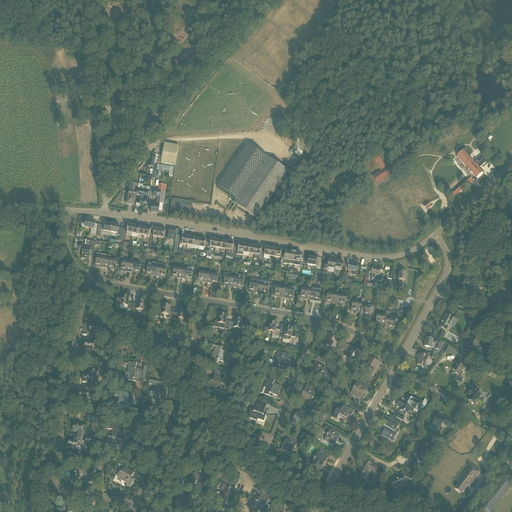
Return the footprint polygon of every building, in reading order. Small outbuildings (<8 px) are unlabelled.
[(161,163),(176,166),(180,146),(165,143),(161,163)] [(235,198),(236,198),(265,155),(248,143),(218,186),(235,198)] [(470,173),(472,175),(476,179),(483,173),(479,168),(487,161),(482,156),(474,163),(463,151),(456,157),(466,168),(470,173)] [(265,155),(236,198),(235,198),(233,202),(257,219),(289,172),(265,155)] [(372,176),(377,184),(395,173),(390,165),(385,167),(378,155),(373,158),(381,170),(372,176)] [(174,168),(171,167),(161,165),(154,164),(152,178),(159,179),(160,171),(169,173),(170,170),(169,175),(172,176),(174,168)] [(468,179),(463,183),(466,187),(471,183),(468,179)] [(134,205),(136,191),(138,184),(130,183),(128,196),(128,197),(127,204),(134,205)] [(159,214),(160,205),(164,205),(166,187),(158,186),(158,192),(153,191),(153,197),(156,198),(155,207),(152,206),(151,213),(152,213),(153,214),(154,214),(155,214),(159,214)] [(149,192),(137,190),(137,196),(143,197),(143,199),(143,203),(144,203),(144,204),(146,205),(147,204),(149,192)] [(173,198),(171,206),(170,211),(190,214),(192,202),(173,198)] [(427,202),(422,205),(426,210),(431,207),(427,202)] [(98,225),(95,224),(95,221),(86,220),(85,228),(90,228),(92,229),(91,230),(90,235),(96,237),(97,230),(98,225)] [(99,225),(98,230),(97,237),(101,238),(102,231),(111,232),(112,224),(105,223),(105,226),(99,225)] [(119,228),(119,225),(112,224),(111,232),(117,234),(117,235),(119,236),(119,241),(123,241),(125,229),(119,228)] [(177,233),(169,231),(167,240),(176,242),(177,233)] [(235,246),(234,245),(234,243),(232,243),(232,242),(228,241),(227,250),(226,256),(233,257),(235,246)] [(91,253),(91,250),(90,250),(90,246),(89,246),(85,245),(84,245),(80,244),(79,250),(83,250),(82,258),(90,259),(90,256),(91,253)] [(285,251),(285,256),(284,257),(282,257),(281,261),(283,262),(283,264),(289,265),(289,264),(291,252),(285,251)] [(303,260),(301,260),(302,254),(296,253),(294,265),(302,266),(303,260)] [(107,255),(106,255),(97,254),(95,267),(104,268),(106,259),(107,255)] [(319,266),(319,263),(320,258),(317,258),(316,258),(314,258),(309,257),(308,265),(316,267),(316,266),(319,266)] [(114,258),(113,260),(106,259),(104,268),(114,270),(115,266),(116,266),(117,261),(118,259),(114,258)] [(123,259),(121,266),(121,271),(130,272),(132,263),(132,261),(123,259)] [(335,270),(336,261),(329,260),(328,264),(325,263),(323,276),(326,276),(327,270),(328,270),(328,268),(334,270),(335,270)] [(341,271),(342,267),(343,262),(336,261),(335,270),(334,270),(334,272),(339,273),(339,270),(341,271)] [(146,275),(153,276),(156,277),(157,267),(158,264),(156,264),(156,263),(152,262),(152,263),(148,263),(148,266),(146,275)] [(141,264),(136,264),(132,263),(130,272),(140,274),(141,264)] [(165,278),(167,267),(164,266),(164,264),(158,263),(158,264),(157,267),(156,277),(165,278)] [(348,269),(348,271),(353,272),(352,275),(357,276),(358,266),(349,264),(348,269)] [(174,268),(173,272),(172,277),(182,279),(183,269),(174,268)] [(372,268),(371,277),(375,278),(375,279),(380,280),(381,269),(372,268)] [(185,279),(187,280),(191,281),(193,271),(183,269),(182,279),(185,279)] [(322,280),(323,273),(315,271),(314,279),(322,280)] [(199,272),(199,277),(198,282),(207,283),(209,274),(199,272)] [(223,286),(230,287),(233,287),(235,278),(234,278),(229,277),(230,273),(224,272),(223,277),(225,278),(223,286)] [(399,277),(398,284),(401,284),(402,281),(405,281),(407,274),(400,272),(399,277)] [(207,283),(210,284),(217,285),(218,275),(209,274),(207,283)] [(233,287),(238,288),(242,289),(245,275),(238,274),(238,278),(235,278),(233,287)] [(261,280),(251,278),(249,292),(253,293),(255,293),(258,294),(261,280)] [(464,290),(471,294),(476,285),(466,279),(461,289),(462,289),(464,290)] [(268,295),(270,281),(261,280),(258,294),(268,295)] [(505,307),(508,303),(509,301),(508,300),(510,297),(511,298),(511,296),(511,291),(502,285),(498,291),(499,290),(502,292),(496,301),(497,301),(501,303),(501,304),(505,306),(505,307)] [(285,289),(276,287),(274,296),(284,298),(285,289)] [(293,299),(295,290),(285,289),(284,298),(293,299)] [(300,299),(307,300),(310,300),(311,291),(302,289),(300,299)] [(310,300),(313,301),(319,302),(321,292),(312,291),(311,291),(310,300)] [(337,295),(328,293),(326,303),(336,304),(337,295)] [(345,306),(347,296),(337,295),(336,304),(345,306)] [(128,303),(129,298),(129,297),(122,296),(121,298),(117,297),(116,304),(120,305),(119,309),(131,310),(133,304),(132,304),(130,303),(128,303)] [(136,309),(144,311),(145,302),(137,300),(137,304),(135,304),(133,304),(131,310),(136,311),(136,309)] [(358,303),(353,302),(351,311),(360,313),(362,304),(358,303)] [(368,305),(362,304),(360,313),(360,315),(369,317),(370,314),(373,315),(375,306),(371,305),(371,308),(367,307),(368,305)] [(158,310),(157,317),(163,318),(164,314),(169,315),(168,319),(173,319),(174,313),(173,312),(173,313),(171,312),(170,312),(171,306),(163,305),(162,310),(158,310)] [(174,313),(173,319),(177,320),(177,318),(185,320),(186,311),(178,309),(178,313),(176,313),(174,313)] [(385,316),(377,315),(376,320),(375,325),(380,325),(380,324),(381,324),(381,325),(382,325),(384,325),(385,325),(387,312),(386,312),(385,316)] [(391,316),(387,316),(388,312),(387,312),(385,325),(384,325),(384,328),(387,329),(394,330),(395,323),(395,321),(396,317),(391,316)] [(226,321),(227,315),(219,314),(218,321),(215,321),(215,322),(214,324),(214,325),(213,326),(212,327),(229,330),(229,329),(230,322),(227,322),(226,321)] [(452,322),(455,324),(457,321),(446,315),(444,319),(445,319),(444,321),(443,322),(442,322),(442,323),(443,324),(440,327),(447,331),(452,322)] [(247,330),(248,323),(242,323),(243,320),(235,319),(234,323),(233,322),(232,323),(230,322),(229,329),(233,329),(234,328),(247,330)] [(272,338),(279,339),(280,330),(278,330),(276,329),(277,324),(269,322),(268,328),(265,327),(264,333),(267,333),(268,331),(272,332),(272,338)] [(99,327),(90,325),(89,333),(93,334),(92,335),(93,335),(92,338),(99,339),(100,335),(101,335),(102,334),(103,329),(102,328),(99,327)] [(291,339),(291,337),(295,337),(296,332),(292,331),(293,328),(285,327),(284,331),(283,330),(283,331),(280,330),(279,339),(283,340),(289,340),(291,339)] [(175,353),(177,341),(177,340),(174,339),(175,338),(182,339),(183,336),(165,333),(164,341),(161,340),(159,350),(160,348),(169,349),(169,347),(175,348),(175,353)] [(322,343),(334,349),(339,340),(335,338),(335,339),(334,338),(334,337),(330,335),(327,334),(328,333),(327,333),(322,343)] [(84,349),(97,351),(99,339),(92,338),(92,340),(91,342),(86,341),(84,349)] [(424,347),(429,348),(431,348),(432,344),(435,345),(434,349),(440,351),(443,342),(433,339),(432,339),(427,338),(424,347)] [(471,339),(465,350),(473,355),(474,352),(478,354),(481,349),(477,347),(479,343),(471,339)] [(213,352),(210,361),(217,363),(218,360),(230,363),(232,354),(224,351),(225,348),(216,346),(214,352),(213,352)] [(356,362),(359,357),(361,352),(349,346),(348,349),(348,348),(344,355),(356,362)] [(456,355),(458,351),(448,347),(445,354),(450,356),(451,353),(456,355)] [(289,359),(283,357),(284,354),(277,352),(274,361),(275,362),(273,367),(272,367),(277,369),(280,370),(281,367),(287,370),(291,360),(289,360),(289,359)] [(430,357),(419,354),(418,354),(417,358),(417,360),(418,360),(417,365),(420,366),(420,367),(421,367),(420,371),(426,373),(427,367),(426,367),(427,361),(429,361),(430,357)] [(381,363),(378,362),(369,357),(363,367),(370,371),(369,374),(374,376),(381,363)] [(326,375),(331,365),(321,359),(319,363),(316,361),(314,365),(315,365),(314,366),(313,366),(309,373),(314,375),(319,378),(322,373),(326,375)] [(459,359),(455,366),(452,370),(456,373),(455,374),(457,375),(454,380),(461,384),(463,380),(461,379),(462,378),(461,377),(464,372),(465,373),(467,369),(466,368),(467,365),(468,364),(459,359)] [(128,380),(135,382),(135,381),(136,381),(137,380),(137,379),(138,379),(142,380),(143,375),(146,376),(148,367),(144,366),(144,370),(136,369),(137,364),(128,362),(127,364),(129,364),(127,374),(129,374),(128,380)] [(86,387),(93,389),(95,389),(95,384),(92,384),(93,377),(97,377),(97,373),(98,370),(93,369),(92,372),(91,376),(84,375),(83,383),(87,383),(86,385),(87,385),(86,387)] [(223,384),(224,376),(215,373),(213,380),(210,379),(207,390),(208,390),(209,386),(215,387),(214,389),(224,392),(226,384),(223,384)] [(262,393),(269,396),(271,397),(272,394),(278,396),(281,387),(276,385),(273,384),(274,381),(267,379),(262,393)] [(146,399),(151,400),(159,401),(159,399),(165,401),(164,405),(165,405),(165,403),(167,394),(164,393),(165,387),(162,386),(162,383),(149,380),(148,384),(155,385),(154,393),(147,391),(145,401),(146,399)] [(367,388),(363,385),(357,382),(350,394),(360,400),(367,388)] [(78,399),(87,400),(88,392),(92,393),(93,389),(86,387),(86,388),(86,390),(85,392),(79,391),(78,399)] [(305,388),(302,394),(301,396),(301,397),(300,399),(304,401),(309,404),(313,398),(315,399),(317,397),(315,395),(316,393),(306,387),(305,388)] [(472,388),(466,395),(469,397),(467,400),(473,405),(481,395),(472,388)] [(124,395),(125,392),(115,390),(114,397),(119,398),(118,402),(115,402),(113,409),(123,411),(124,409),(130,410),(129,415),(131,403),(128,403),(129,400),(129,396),(124,395)] [(409,409),(411,407),(418,411),(422,403),(415,399),(414,400),(407,396),(404,401),(404,400),(402,399),(401,399),(397,406),(401,408),(400,409),(399,409),(400,409),(399,410),(398,413),(396,417),(403,421),(405,417),(404,417),(406,413),(409,415),(411,411),(409,409)] [(248,418),(263,423),(263,424),(266,415),(267,413),(264,412),(266,407),(260,405),(262,402),(258,401),(254,411),(251,410),(247,420),(248,420),(248,418)] [(354,411),(350,409),(347,407),(345,406),(344,405),(340,412),(336,410),(332,418),(336,420),(338,418),(347,423),(354,411)] [(297,411),(294,416),(291,423),(301,429),(306,418),(312,421),(314,417),(303,411),(301,414),(297,411)] [(456,423),(450,420),(446,417),(445,419),(438,414),(435,419),(430,427),(438,432),(443,424),(452,429),(456,423)] [(387,421),(384,427),(383,430),(384,431),(381,436),(393,442),(398,431),(396,430),(398,427),(387,421)] [(85,438),(87,426),(74,424),(73,428),(72,428),(71,431),(77,432),(76,436),(85,438)] [(122,450),(124,439),(121,438),(123,432),(115,430),(115,427),(106,425),(105,428),(113,430),(111,438),(108,437),(107,445),(116,446),(117,444),(123,445),(122,450)] [(331,429),(330,430),(325,427),(322,432),(327,435),(324,441),(334,446),(341,435),(331,429)] [(472,441),(476,435),(471,432),(471,431),(468,430),(464,428),(463,431),(458,428),(454,435),(459,438),(465,442),(468,438),(472,441)] [(68,448),(81,450),(82,442),(85,442),(95,443),(99,443),(99,441),(95,440),(85,438),(76,436),(76,437),(76,439),(75,439),(70,438),(70,440),(69,440),(68,448)] [(287,438),(283,446),(282,448),(281,450),(285,453),(291,456),(297,444),(287,438)] [(423,450),(424,447),(418,444),(414,451),(417,453),(410,465),(416,469),(426,451),(423,450)] [(318,452),(311,464),(321,470),(321,469),(322,467),(323,467),(328,458),(318,452)] [(372,464),(365,460),(359,472),(362,474),(359,478),(364,480),(369,470),(375,473),(378,468),(372,464)] [(91,464),(89,463),(88,463),(87,463),(86,468),(86,469),(84,476),(85,476),(87,476),(87,477),(89,477),(88,483),(96,484),(96,481),(102,482),(104,474),(97,473),(97,475),(90,474),(91,468),(91,464)] [(461,493),(465,488),(467,490),(475,479),(480,472),(470,465),(461,478),(458,482),(459,483),(454,489),(461,493)] [(126,485),(131,487),(134,481),(130,479),(130,477),(132,478),(134,473),(124,467),(121,472),(120,472),(117,478),(121,479),(120,480),(127,484),(126,485)] [(72,478),(77,479),(80,479),(80,475),(82,476),(82,475),(84,476),(86,469),(81,468),(81,470),(73,469),(72,478)] [(203,475),(204,472),(196,468),(194,474),(192,473),(188,482),(195,485),(196,482),(204,486),(208,477),(203,475)] [(401,474),(405,476),(405,477),(409,479),(411,480),(413,477),(407,473),(407,474),(402,471),(401,474)] [(390,481),(392,486),(394,489),(406,484),(402,475),(396,478),(396,479),(391,482),(390,481)] [(511,482),(503,476),(478,507),(484,511),(490,511),(511,485),(511,482)] [(226,485),(223,490),(223,491),(221,490),(217,499),(224,502),(225,499),(232,502),(236,493),(231,491),(232,488),(226,485)] [(251,509),(253,505),(258,508),(257,510),(262,511),(267,511),(270,507),(267,505),(269,501),(275,504),(277,498),(262,485),(260,490),(268,494),(267,497),(259,493),(258,496),(259,497),(258,500),(255,498),(251,509)] [(181,503),(181,504),(179,509),(174,507),(185,511),(186,509),(192,511),(196,502),(189,499),(191,495),(184,492),(179,502),(181,503)]
